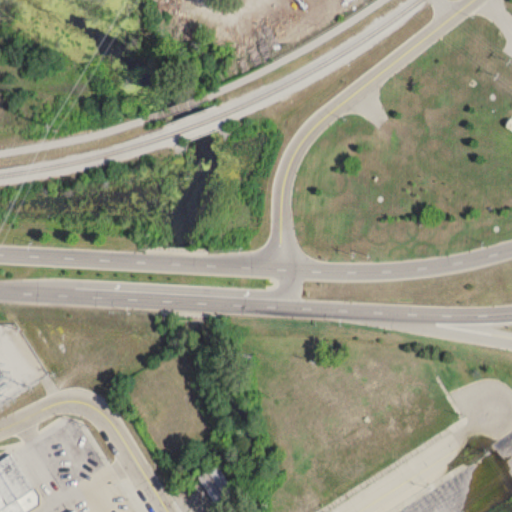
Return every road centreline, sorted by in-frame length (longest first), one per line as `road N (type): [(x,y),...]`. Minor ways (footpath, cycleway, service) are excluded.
road 1 (trunk): [(511,249),(438,266),(360,271),(0,253)]
road 2 (trunk): [(0,291),(511,312)]
road 3 (residential): [(473,0),(300,145),(285,177),(283,269)]
road 4 (trunk): [(26,293),(100,285),(279,294),(291,281),(283,269)]
road 5 (residential): [(0,431),(57,404),(93,407),(168,511)]
road 6 (trunk): [(345,311),(511,342)]
road 7 (residential): [(368,511),(504,418)]
